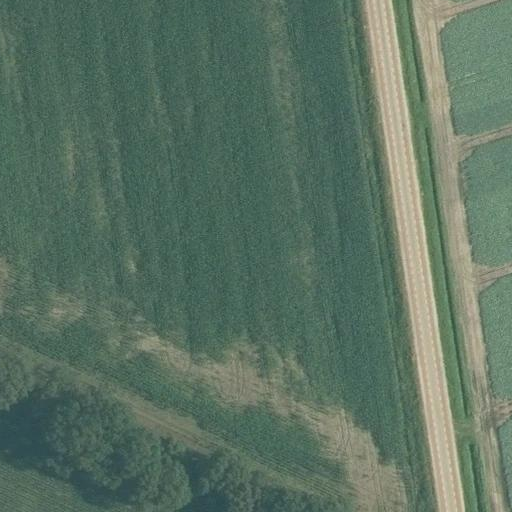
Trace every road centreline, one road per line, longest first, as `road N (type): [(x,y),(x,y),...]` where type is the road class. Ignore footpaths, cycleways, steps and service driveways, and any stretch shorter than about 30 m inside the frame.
road 1 (tertiary): [(451,511),(378,0)]
road 2 (track): [(0,397),(253,511)]
